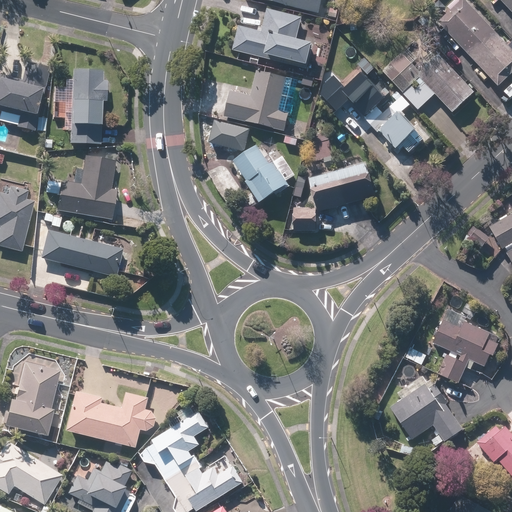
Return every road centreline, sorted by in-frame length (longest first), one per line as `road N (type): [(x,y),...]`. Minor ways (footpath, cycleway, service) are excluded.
road 1 (residential): [(172,39),(14,0)]
road 2 (secondary): [(172,39),(165,137),(175,190)]
road 3 (secondary): [(315,368),(321,511)]
road 4 (secondary): [(511,142),(409,236)]
road 5 (secondary): [(175,190),(275,285)]
road 6 (secondary): [(315,511),(255,388)]
road 7 (secondary): [(224,315),(181,238),(175,190)]
road 8 (residential): [(409,236),(511,314)]
road 9 (secondary): [(228,368),(105,336)]
